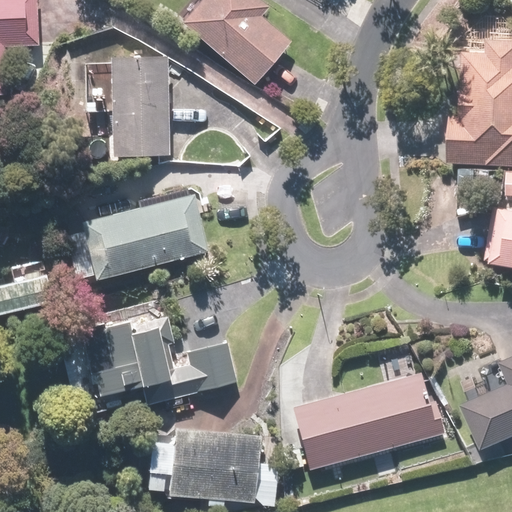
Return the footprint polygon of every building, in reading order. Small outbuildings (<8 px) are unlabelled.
[(0,0),(0,96),(7,96),(5,47),(40,46),(39,0),(0,0)] [(261,0),(204,0),(184,23),(255,84),(292,41),(262,15),(270,7),(261,0)] [(453,113),(450,161),(511,164),(511,39),(488,38),(487,51),(466,50),(462,114),(453,113)] [(170,58),(112,59),(114,157),(171,157),(170,58)] [(97,272),(97,276),(209,251),(195,192),(64,222),(76,277),(97,272)] [(498,205),(488,259),(511,263),(511,204),(506,204),(505,207),(498,205)] [(0,283),(0,311),(53,300),(47,273),(0,283)] [(92,369),(95,368),(101,392),(142,382),(147,403),(238,380),(228,341),(186,351),(189,363),(174,367),(168,342),(174,340),(167,314),(131,323),(130,318),(106,323),(105,319),(81,325),(92,369)] [(511,381),(464,402),(484,448),(511,435),(511,355),(504,359),(511,377),(511,381)] [(293,406),(309,468),(444,432),(436,404),(429,406),(420,372),(293,406)] [(170,487),(170,492),(274,504),(279,464),(259,461),(263,433),(178,423),(177,435),(154,433),(148,484),(170,487)]
